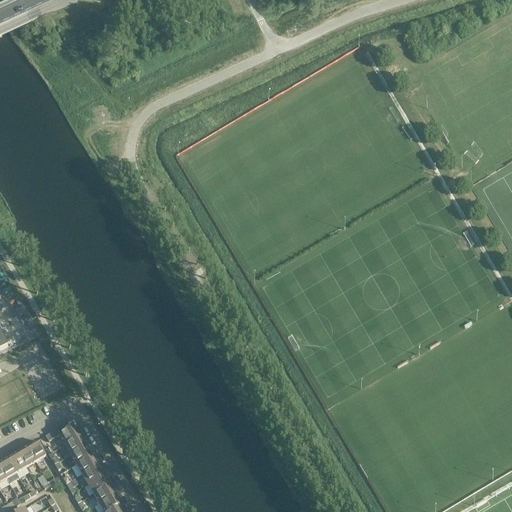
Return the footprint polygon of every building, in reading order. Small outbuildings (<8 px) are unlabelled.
[(65,433),(62,427),(52,434),(55,439),(58,437),(64,447),(79,438),(73,428),(65,433)] [(85,448),(79,438),(64,447),(70,457),(85,448)] [(46,457),(37,442),(27,448),(36,463),(46,457)] [(36,463),(27,448),(17,454),(26,469),(36,463)] [(91,457),(85,448),(70,457),(76,466),(91,457)] [(26,469),(17,454),(7,460),(16,475),(26,469)] [(97,467),(91,457),(76,466),(82,476),(97,467)] [(16,475),(7,460),(0,464),(0,470),(6,481),(16,475)] [(103,477),(97,467),(82,476),(88,486),(103,477)] [(0,491),(10,486),(6,481),(0,470),(0,491)] [(43,477),(38,480),(41,486),(47,483),(43,477)] [(109,487),(103,477),(88,486),(93,496),(109,487)] [(114,497),(109,487),(93,496),(99,505),(114,497)] [(120,507),(114,497),(99,505),(103,511),(110,511),(117,509),(120,507)]
